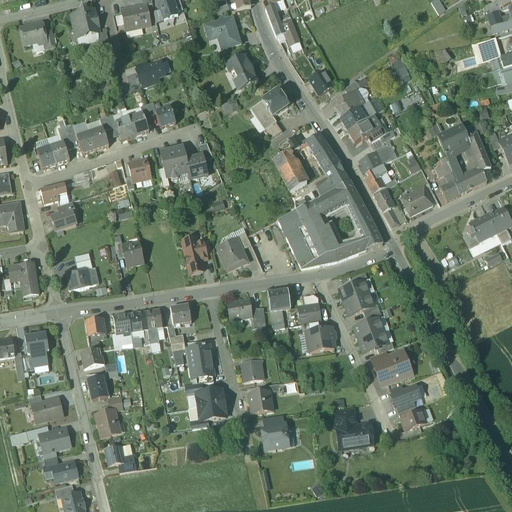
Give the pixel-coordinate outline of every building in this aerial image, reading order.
[(156,0),(157,0),(164,22),(178,18),(177,14),(171,0),(156,0)] [(178,0),(171,0),(177,14),(183,12),(178,0)] [(214,0),(218,16),(229,13),(225,0),(214,0)] [(234,0),(235,1),(237,11),(251,8),(248,0),(234,0)] [(511,0),(504,0),(503,0),(504,1),(498,3),(501,11),(507,8),(507,9),(511,6),(511,0)] [(444,14),(436,2),(431,4),(439,17),(444,14)] [(280,23),(274,6),(271,8),(265,9),(277,39),(285,35),(286,35),(281,25),(280,23)] [(496,6),(486,10),(488,16),(498,13),(499,13),(496,6)] [(143,8),(121,12),(125,33),(151,28),(146,7),(143,8)] [(313,19),(309,9),(301,12),(306,22),(313,19)] [(93,12),(71,17),(73,28),(77,30),(79,40),(86,38),(88,35),(91,37),(99,35),(98,32),(97,27),(96,27),(95,26),(94,22),(95,20),(93,12)] [(488,16),(487,17),(492,29),(502,25),(500,20),(498,13),(488,16)] [(232,19),(204,27),(208,39),(217,36),(222,51),(240,45),(236,32),(232,19)] [(299,44),(290,19),(280,23),(281,25),(286,35),(285,35),(290,47),(299,44)] [(502,25),(492,29),(494,35),(511,29),(511,22),(510,22),(502,25)] [(44,34),(42,28),(40,27),(21,32),(24,48),(37,45),(39,46),(43,45),(46,45),(44,34)] [(105,30),(98,32),(99,35),(100,40),(96,41),(99,53),(110,50),(105,30)] [(52,32),(44,34),(46,45),(43,45),(44,52),(56,50),(52,32)] [(299,44),(290,47),(285,35),(277,39),(280,44),(285,42),(288,49),(287,50),(290,55),(302,50),(299,44)] [(495,40),(486,43),(475,45),(481,65),(501,59),(495,40)] [(436,66),(449,61),(445,51),(433,55),(436,66)] [(256,83),(244,58),(227,66),(234,82),(236,81),(241,91),(256,83)] [(511,59),(501,63),(503,71),(511,68),(511,59)] [(390,66),(401,85),(410,80),(398,61),(390,66)] [(146,63),(135,67),(137,73),(148,69),(146,63)] [(137,73),(136,73),(140,86),(141,85),(158,79),(165,77),(161,65),(148,69),(137,73)] [(511,68),(503,71),(497,73),(499,80),(504,79),(507,78),(507,77),(511,75),(511,68)] [(323,74),(309,82),(319,98),(332,89),(323,74)] [(158,79),(141,85),(143,91),(160,85),(158,79)] [(356,84),(344,91),(348,98),(355,93),(356,94),(361,91),(356,84)] [(277,92),(262,103),(272,119),(273,119),(288,108),(277,92)] [(348,98),(334,107),(342,120),(358,110),(364,107),(356,94),(355,93),(348,98)] [(262,103),(250,111),(264,132),(276,124),(273,119),(272,119),(262,103)] [(153,106),(147,108),(150,118),(156,116),(155,115),(156,114),(153,106)] [(147,108),(140,110),(142,116),(144,121),(145,124),(151,122),(150,118),(147,108)] [(458,117),(463,130),(489,122),(485,109),(468,113),(458,117)] [(156,114),(155,115),(156,116),(161,131),(175,127),(173,118),(170,110),(156,114)] [(342,120),(340,121),(348,134),(365,123),(358,110),(342,120)] [(142,116),(129,120),(135,139),(149,134),(145,124),(144,121),(142,116)] [(113,117),(107,119),(110,131),(116,129),(115,125),(113,117)] [(380,129),(373,118),(365,123),(373,135),(361,142),(362,144),(368,140),(371,145),(386,136),(382,128),(380,129)] [(107,119),(99,122),(102,130),(103,130),(103,133),(110,131),(107,119)] [(115,125),(116,129),(117,130),(119,138),(121,144),(135,139),(129,120),(115,125)] [(365,123),(348,134),(355,146),(361,142),(373,135),(365,123)] [(276,124),(264,132),(271,141),(282,132),(276,124)] [(476,129),(481,139),(488,136),(484,126),(476,129)] [(70,127),(65,129),(69,139),(76,137),(73,127),(70,127)] [(462,128),(437,140),(444,155),(452,152),(453,155),(461,152),(461,151),(470,148),(470,147),(467,139),(463,130),(462,128)] [(65,129),(58,131),(62,142),(69,139),(65,129)] [(116,129),(110,131),(113,140),(119,138),(117,130),(116,129)] [(102,130),(89,135),(95,153),(109,149),(103,133),(103,130),(102,130)] [(433,130),(428,132),(431,139),(436,137),(433,130)] [(498,145),(493,134),(489,136),(490,140),(489,141),(494,152),(500,149),(498,145)] [(89,135),(76,139),(82,158),(95,153),(89,135)] [(303,144),(297,136),(289,142),(295,151),(304,146),(303,144)] [(476,136),(467,139),(470,147),(470,148),(480,171),(481,174),(491,170),(476,136)] [(329,151),(320,137),(314,140),(312,138),(308,140),(308,141),(309,143),(309,144),(310,144),(314,151),(312,152),(314,156),(316,159),(329,151)] [(35,143),(36,148),(58,144),(57,138),(35,143)] [(511,138),(498,145),(500,149),(509,167),(511,165),(511,138)] [(63,144),(50,149),(56,167),(69,163),(63,144)] [(286,155),(274,161),(280,174),(296,165),(296,164),(314,156),(312,152),(314,151),(310,144),(309,144),(304,146),(295,151),(291,153),(290,153),(286,155)] [(207,146),(199,148),(202,159),(204,163),(213,161),(207,146)] [(385,148),(374,153),(375,155),(372,157),(371,155),(365,158),(366,160),(360,163),(366,175),(376,170),(391,162),(385,148)] [(50,149),(37,153),(43,172),(56,167),(50,149)] [(183,150),(160,155),(164,170),(167,181),(167,180),(170,180),(171,181),(173,182),(178,181),(179,179),(178,178),(188,175),(185,163),(186,163),(183,150)] [(339,166),(329,151),(316,159),(329,181),(343,173),(339,166)] [(452,152),(444,155),(446,159),(448,165),(449,166),(454,163),(455,163),(456,160),(453,155),(452,152)] [(186,163),(185,163),(188,175),(190,182),(207,178),(207,177),(209,176),(210,173),(210,171),(208,169),(205,169),(204,163),(202,159),(186,163)] [(446,159),(440,162),(443,167),(448,165),(446,159)] [(413,160),(403,165),(410,176),(419,170),(413,160)] [(147,161),(128,166),(131,179),(132,184),(151,180),(147,161)] [(454,163),(449,166),(452,174),(456,182),(453,184),(460,197),(467,193),(461,180),(454,163)] [(290,194),(307,185),(296,165),(280,174),(290,194)] [(443,167),(434,171),(439,180),(449,175),(452,174),(449,166),(448,165),(443,167)] [(164,170),(158,172),(163,189),(169,188),(167,180),(167,181),(164,170)] [(387,191),(376,170),(366,175),(368,179),(365,181),(375,199),(386,192),(387,191)] [(480,171),(461,180),(467,193),(486,184),(481,174),(480,171)] [(87,172),(74,177),(76,184),(89,180),(87,172)] [(343,173),(329,181),(336,190),(349,183),(343,173)] [(8,177),(0,178),(0,197),(11,195),(8,177)] [(131,179),(125,180),(128,192),(134,190),(132,184),(131,179)] [(329,181),(311,191),(316,201),(336,190),(329,181)] [(316,201),(314,203),(322,220),(346,207),(352,218),(365,211),(349,183),(336,190),(316,201)] [(453,184),(441,190),(447,203),(460,197),(453,184)] [(64,187),(41,193),(44,207),(58,203),(57,198),(66,196),(64,187)] [(424,188),(401,200),(410,218),(433,207),(424,188)] [(386,192),(375,199),(384,214),(391,211),(394,209),(386,192)] [(213,212),(223,209),(221,203),(211,206),(213,212)] [(322,220),(314,203),(299,211),(291,215),(308,249),(313,247),(319,267),(337,263),(359,254),(353,243),(340,247),(331,229),(331,228),(330,227),(329,228),(327,229),(322,220)] [(72,204),(58,208),(60,216),(71,212),(71,213),(74,212),(72,204)] [(0,209),(0,224),(4,224),(4,226),(9,225),(10,235),(23,233),(19,206),(0,209)] [(365,211),(352,218),(360,235),(353,243),(359,254),(383,245),(374,228),(365,211)] [(391,211),(384,214),(392,229),(399,226),(391,211)] [(511,228),(503,211),(494,216),(493,214),(486,218),(496,237),(506,232),(511,228)] [(60,216),(51,219),(56,234),(76,227),(71,213),(71,212),(60,216)] [(291,215),(277,222),(300,270),(319,267),(313,247),(308,249),(291,215)] [(486,218),(468,226),(472,233),(471,233),(474,239),(475,239),(478,246),(496,237),(486,218)] [(506,232),(496,237),(502,248),(511,243),(506,232)] [(245,234),(236,238),(238,243),(242,251),(251,247),(245,234)] [(196,245),(189,246),(189,245),(187,243),(182,245),(190,277),(203,274),(201,263),(200,263),(196,245)] [(203,243),(196,245),(200,263),(201,263),(207,262),(203,243)] [(238,243),(218,252),(227,273),(248,264),(242,251),(238,243)] [(122,247),(121,244),(115,245),(117,257),(123,256),(121,247),(122,247)] [(140,246),(129,249),(129,246),(122,247),(121,247),(123,256),(126,267),(132,265),(133,268),(144,266),(140,246)] [(447,259),(449,269),(457,267),(455,258),(447,259)] [(90,261),(76,265),(78,274),(86,272),(87,272),(92,270),(90,261)] [(33,265),(18,267),(18,268),(8,269),(10,282),(20,280),(23,299),(39,297),(36,281),(33,265)] [(78,274),(74,275),(72,274),(70,274),(70,276),(67,276),(69,285),(68,286),(69,291),(71,292),(90,288),(89,280),(90,279),(88,273),(87,272),(86,272),(78,274)] [(365,275),(350,280),(352,286),(363,282),(364,282),(367,281),(365,275)] [(352,286),(339,291),(344,304),(368,295),(364,282),(363,282),(352,286)] [(288,292),(267,295),(270,314),(278,313),(290,311),(288,292)] [(368,295),(344,304),(349,317),(362,312),(373,308),(368,295)] [(314,297),(303,299),(305,309),(318,306),(318,300),(314,297)] [(249,302),(227,306),(230,323),(252,319),(251,311),(249,302)] [(305,309),(298,310),(300,328),(302,327),(319,324),(320,325),(321,324),(318,306),(305,309)] [(373,308),(362,312),(365,318),(379,313),(377,306),(373,308)] [(188,307),(170,310),(173,327),(173,328),(174,328),(191,325),(188,307)] [(263,311),(251,311),(252,319),(254,332),(266,330),(263,311)] [(160,312),(145,314),(148,332),(157,330),(162,329),(160,312)] [(278,313),(270,314),(272,332),(280,331),(280,328),(278,313)] [(379,313),(365,318),(367,324),(378,320),(382,319),(379,313)] [(145,314),(128,317),(131,335),(148,332),(145,314)] [(128,317),(113,319),(116,337),(131,335),(128,317)] [(367,324),(354,329),(359,342),(383,333),(378,320),(367,324)] [(103,321),(85,323),(88,339),(97,338),(103,337),(106,337),(103,321)] [(319,324),(302,327),(303,335),(306,335),(306,334),(321,332),(320,325),(319,324)] [(173,327),(167,328),(171,346),(184,344),(183,337),(176,338),(174,328),(173,328),(173,327)] [(157,330),(148,332),(149,338),(150,346),(159,345),(157,333),(157,330)] [(321,332),(306,334),(306,335),(309,354),(334,350),(333,341),(335,341),(334,334),(332,335),(331,330),(321,332)] [(148,332),(131,335),(132,341),(149,338),(148,332)] [(383,333),(359,342),(364,355),(377,350),(388,346),(388,345),(383,333)] [(43,335),(27,338),(30,356),(32,368),(33,368),(48,365),(43,335)] [(132,341),(131,335),(116,337),(112,337),(115,353),(121,352),(120,347),(132,346),(132,341)] [(97,338),(88,339),(91,354),(99,352),(97,342),(97,338)] [(12,341),(0,343),(0,360),(14,359),(15,358),(15,356),(12,341)] [(184,344),(171,346),(173,354),(185,353),(184,344)] [(388,346),(377,350),(379,356),(394,350),(391,344),(388,345),(388,346)] [(202,349),(187,352),(189,366),(193,365),(196,380),(212,378),(214,377),(209,348),(205,349),(205,348),(201,348),(202,349)] [(91,354),(81,356),(85,372),(104,367),(103,366),(104,366),(102,359),(100,351),(99,352),(91,354)] [(185,353),(173,354),(176,368),(184,367),(182,356),(186,355),(185,353)] [(386,354),(369,360),(372,366),(374,365),(388,360),(386,354)] [(21,355),(15,356),(15,358),(14,359),(18,383),(25,382),(24,373),(21,358),(21,355)] [(125,355),(116,356),(119,371),(127,370),(125,355)] [(30,356),(21,358),(24,373),(33,371),(33,368),(32,368),(30,356)] [(388,360),(374,365),(382,388),(411,377),(403,358),(397,357),(388,360)] [(242,366),(241,366),(244,385),(263,382),(260,364),(260,363),(251,365),(242,366)] [(116,366),(104,368),(106,374),(117,373),(116,366)] [(212,378),(196,380),(197,387),(201,386),(214,384),(212,378)] [(96,381),(87,383),(92,403),(107,400),(103,379),(96,381)] [(197,387),(186,388),(187,398),(196,396),(203,395),(201,386),(197,387)] [(401,389),(389,393),(392,398),(403,394),(401,389)] [(392,398),(391,399),(395,411),(413,404),(420,402),(415,389),(403,394),(392,398)] [(203,395),(196,396),(198,410),(224,406),(222,392),(203,395)] [(258,395),(249,397),(252,416),(266,414),(265,406),(271,405),(270,394),(269,394),(258,395)] [(41,398),(28,401),(30,408),(31,408),(42,405),(41,398)] [(121,399),(109,402),(110,408),(122,405),(121,399)] [(42,405),(31,408),(35,425),(63,419),(59,401),(42,405)] [(413,404),(396,411),(398,416),(415,410),(413,404)] [(122,405),(110,408),(112,414),(114,413),(115,414),(123,412),(122,405)] [(224,406),(198,410),(200,423),(200,424),(207,422),(226,420),(224,406)] [(415,410),(398,416),(400,422),(417,415),(415,410)] [(428,412),(421,415),(426,426),(432,423),(428,412)] [(112,414),(96,418),(101,439),(120,435),(115,414),(114,413),(112,414)] [(352,413),(335,416),(336,428),(354,425),(352,413)] [(417,415),(400,422),(405,434),(426,426),(421,414),(417,415)] [(281,418),(264,421),(265,433),(275,432),(275,429),(283,428),(281,418)] [(200,423),(191,424),(192,432),(208,429),(207,422),(200,424),(200,423)] [(354,425),(336,428),(337,432),(336,432),(339,452),(372,447),(369,427),(358,429),(357,431),(353,428),(354,426),(354,425)] [(283,428),(275,429),(275,432),(265,433),(261,433),(264,452),(277,450),(278,452),(282,451),(283,449),(288,449),(286,437),(285,427),(283,428)] [(39,439),(49,436),(48,429),(11,438),(13,448),(30,444),(29,442),(39,440),(39,439)] [(39,440),(43,457),(56,454),(71,450),(66,431),(55,434),(55,435),(49,436),(39,439),(39,440)] [(293,438),(286,437),(288,449),(294,448),(293,438)] [(123,450),(121,441),(112,443),(113,451),(106,452),(109,472),(117,470),(125,469),(123,450)] [(133,449),(123,450),(125,469),(117,470),(118,474),(136,472),(133,449)] [(44,462),(57,459),(56,454),(43,457),(44,462)] [(57,459),(44,462),(46,469),(50,468),(51,470),(59,468),(57,459)] [(59,468),(51,470),(53,480),(55,486),(78,480),(74,464),(59,468)] [(46,469),(43,470),(46,482),(53,480),(51,470),(50,468),(46,469)] [(72,488),(55,492),(57,502),(63,500),(63,499),(74,497),(72,488)] [(74,497),(63,499),(63,500),(65,508),(64,509),(64,511),(83,511),(85,511),(83,502),(81,503),(80,495),(74,497)]
